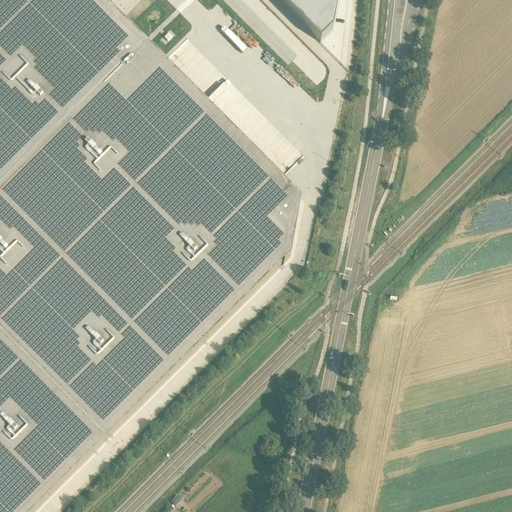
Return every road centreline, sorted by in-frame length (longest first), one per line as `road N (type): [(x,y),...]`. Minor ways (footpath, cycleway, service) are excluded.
road 1 (primary): [(302,511),(378,141)]
road 2 (unknown): [(71,0),(286,228)]
road 3 (primary): [(378,141),(414,0)]
road 4 (primary): [(391,0),(378,141)]
